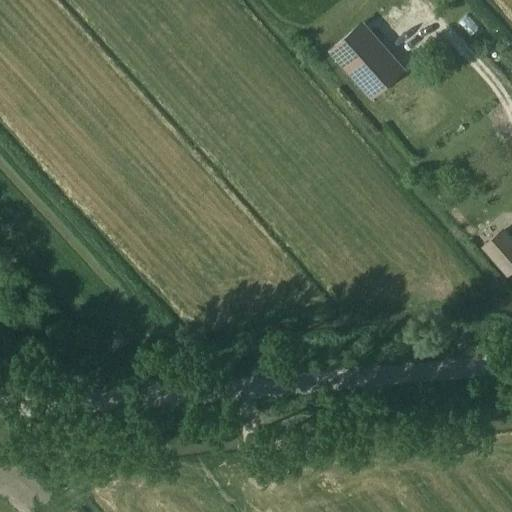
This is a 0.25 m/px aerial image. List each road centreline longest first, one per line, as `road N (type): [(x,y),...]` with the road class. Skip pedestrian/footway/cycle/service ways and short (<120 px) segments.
road 1 (unclassified): [(0,408),(511,364)]
road 2 (track): [(511,117),(422,0)]
